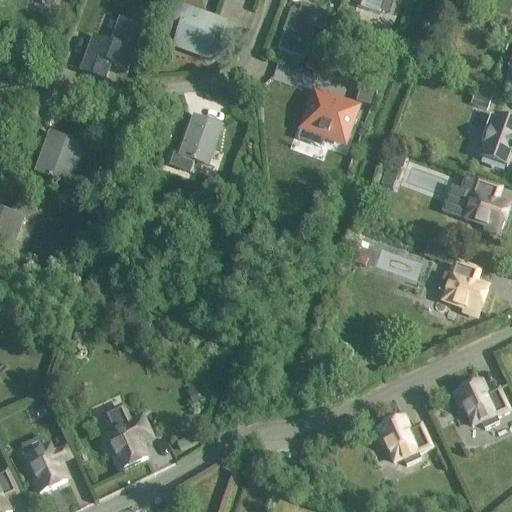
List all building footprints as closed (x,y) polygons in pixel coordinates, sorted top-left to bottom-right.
[(391,19),(393,13),(397,0),(365,0),(361,11),(380,18),(381,15),(391,19)] [(315,31),(323,34),(329,16),(302,7),(299,16),(292,13),(284,35),(289,36),(282,53),(305,61),(315,31)] [(189,13),(175,50),(213,64),(227,27),(189,13)] [(104,82),(110,66),(129,73),(145,31),(123,22),(113,47),(96,40),(83,74),(104,82)] [(377,57),(384,37),(367,31),(360,51),(377,57)] [(42,37),(40,44),(56,49),(60,37),(49,34),(42,37)] [(309,60),(305,72),(318,76),(322,65),(309,60)] [(361,91),(357,104),(370,109),(375,96),(361,91)] [(475,94),(470,106),(486,112),(491,100),(475,94)] [(343,144),(356,111),(318,97),(306,130),(343,144)] [(511,158),(511,125),(490,118),(481,145),(486,147),(482,160),(507,169),(511,158)] [(205,167),(211,150),(215,152),(223,130),(195,120),(181,158),(179,162),(182,163),(180,169),(188,171),(191,162),(205,167)] [(51,137),(37,175),(71,187),(85,149),(51,137)] [(393,154),(389,166),(402,171),(407,159),(393,154)] [(384,175),(380,186),(391,190),(395,179),(384,175)] [(500,192),(477,183),(465,179),(460,192),(466,194),(461,209),(469,212),(465,221),(486,228),(485,232),(499,237),(509,208),(496,203),(500,192)] [(7,221),(9,216),(0,212),(0,232),(5,234),(9,222),(7,221)] [(5,234),(0,232),(0,250),(12,255),(24,221),(9,216),(7,221),(9,222),(5,234)] [(437,250),(432,262),(446,267),(451,255),(437,250)] [(357,257),(353,267),(364,271),(368,261),(357,257)] [(80,265),(75,276),(84,279),(89,268),(80,265)] [(477,319),(488,290),(474,285),(478,274),(455,265),(450,279),(445,277),(440,291),(447,294),(444,303),(465,311),(464,314),(477,319)] [(463,409),(472,429),(481,425),(485,432),(498,425),(496,420),(509,414),(498,392),(488,397),(481,384),(453,397),(459,410),(463,409)] [(192,390),(185,393),(191,405),(198,402),(192,390)] [(113,460),(119,473),(148,460),(141,447),(152,442),(142,419),(129,425),(127,420),(113,427),(116,434),(107,438),(116,459),(113,460)] [(431,451),(430,448),(420,428),(410,433),(403,420),(375,433),(382,447),(385,445),(394,465),(403,461),(406,468),(420,462),(418,457),(431,451)] [(33,483),(39,496),(67,483),(59,466),(70,461),(66,451),(53,457),(50,450),(27,461),(36,481),(33,483)] [(0,511),(10,511),(6,501),(17,496),(6,474),(0,476),(0,511)]
